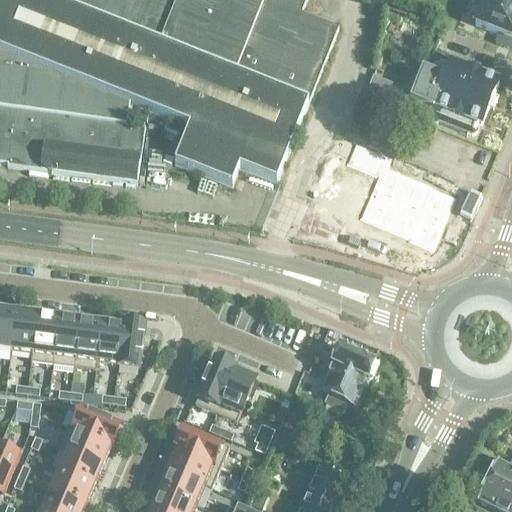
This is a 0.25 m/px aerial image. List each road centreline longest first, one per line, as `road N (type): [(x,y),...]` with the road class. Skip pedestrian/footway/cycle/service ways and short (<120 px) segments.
road 1 (residential): [(0,226),(220,257),(434,319)]
road 2 (residential): [(0,281),(168,305),(198,326)]
road 3 (residential): [(117,511),(198,326)]
road 4 (primary): [(393,511),(458,383)]
